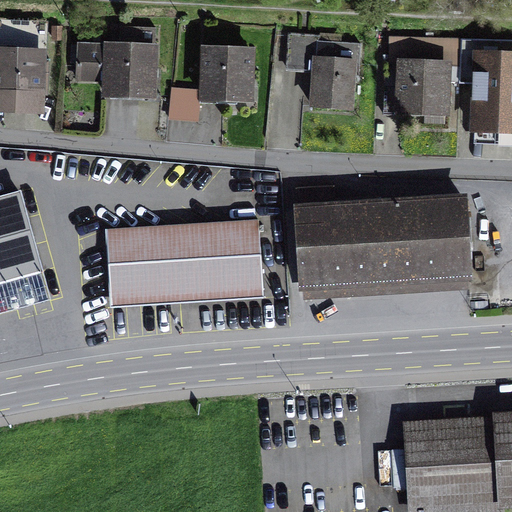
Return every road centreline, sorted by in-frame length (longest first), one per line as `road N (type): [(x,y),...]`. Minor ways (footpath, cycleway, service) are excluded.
road 1 (primary): [(0,396),(174,369),(511,346)]
road 2 (residential): [(0,137),(511,170)]
